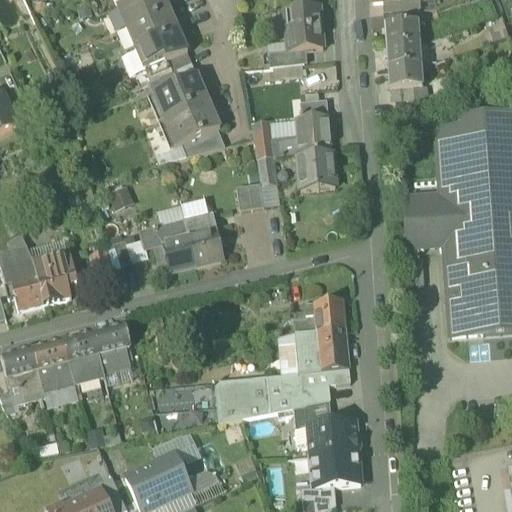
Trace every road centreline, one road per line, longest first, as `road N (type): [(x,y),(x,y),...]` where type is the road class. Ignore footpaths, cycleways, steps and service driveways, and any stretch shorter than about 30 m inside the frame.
road 1 (residential): [(0,341),(375,255)]
road 2 (residential): [(375,255),(395,511)]
road 3 (residential): [(358,0),(375,255)]
